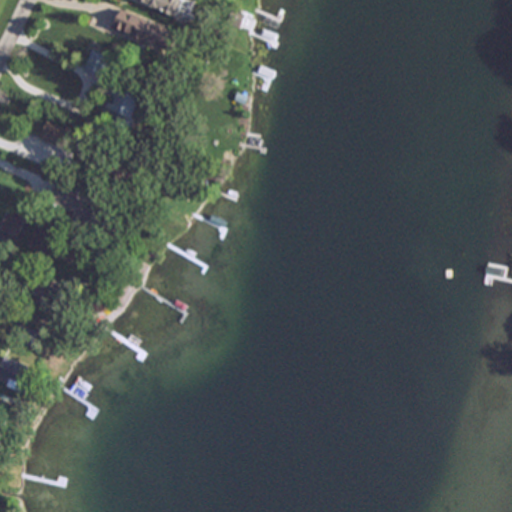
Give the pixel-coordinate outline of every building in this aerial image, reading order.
[(138,0),(187,20),(195,0),(138,0)] [(116,28),(173,52),(181,32),(124,9),(116,28)] [(86,69),(105,77),(114,57),(94,49),(86,69)] [(109,107),(132,120),(146,96),(123,83),(109,107)] [(71,130),(49,120),(41,138),(64,148),(71,130)] [(78,211),(74,221),(99,231),(111,202),(60,182),(52,201),(78,211)] [(1,230),(19,237),(26,219),(8,212),(1,230)] [(57,258),(67,235),(39,223),(29,246),(57,258)] [(30,291),(41,294),(38,302),(59,309),(67,282),(36,273),(30,291)]
